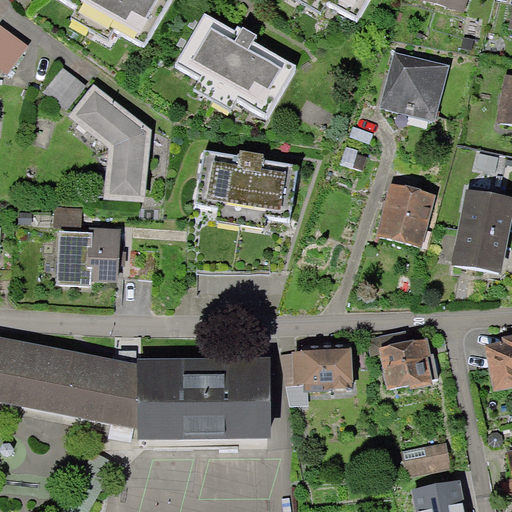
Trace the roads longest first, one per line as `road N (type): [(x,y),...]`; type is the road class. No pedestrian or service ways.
road 1 (residential): [(0,316),(194,328),(453,322)]
road 2 (residential): [(453,322),(489,511)]
